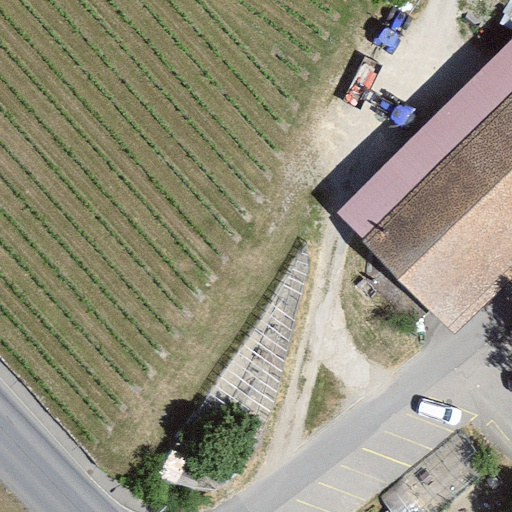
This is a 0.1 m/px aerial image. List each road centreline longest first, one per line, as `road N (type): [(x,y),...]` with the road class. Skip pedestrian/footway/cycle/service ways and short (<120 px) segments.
road 1 (track): [(437,0),(359,176),(289,492)]
road 2 (residential): [(511,349),(260,511)]
road 3 (secondary): [(0,382),(122,511)]
road 4 (track): [(331,299),(407,415)]
